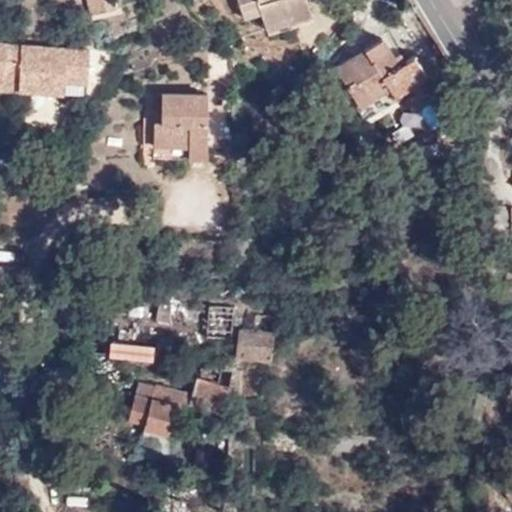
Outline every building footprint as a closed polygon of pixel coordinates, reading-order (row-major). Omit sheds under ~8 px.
[(116,7),(114,0),(89,0),(92,12),(116,7)] [(285,4),(297,0),(235,0),(241,18),(260,12),(263,23),(289,16),(285,4)] [(309,15),(304,0),(297,0),(285,4),(289,16),(263,23),(265,29),(309,15)] [(511,37),(511,35),(505,22),(483,33),(490,47),(511,37)] [(363,114),(425,78),(414,56),(398,65),(383,39),(335,65),(363,114)] [(66,91),(67,81),(68,69),(90,69),(91,48),(23,43),(20,85),(66,91)] [(68,69),(67,81),(90,83),(90,69),(68,69)] [(57,121),(58,95),(34,94),(33,120),(57,121)] [(210,162),(211,97),(159,96),(158,161),(210,162)] [(8,272),(0,271),(0,284),(7,285),(8,272)] [(207,306),(205,332),(228,333),(229,307),(207,306)] [(275,336),(237,331),(234,356),(272,361),(275,336)] [(104,352),(104,341),(82,339),(81,349),(104,352)] [(152,343),(111,339),(109,353),(150,357),(152,343)] [(144,426),(171,433),(179,404),(215,411),(214,413),(224,415),(227,410),(228,403),(222,396),(224,379),(193,373),(188,392),(137,380),(127,417),(145,421),(144,426)] [(166,453),(171,433),(144,426),(138,446),(166,453)]
